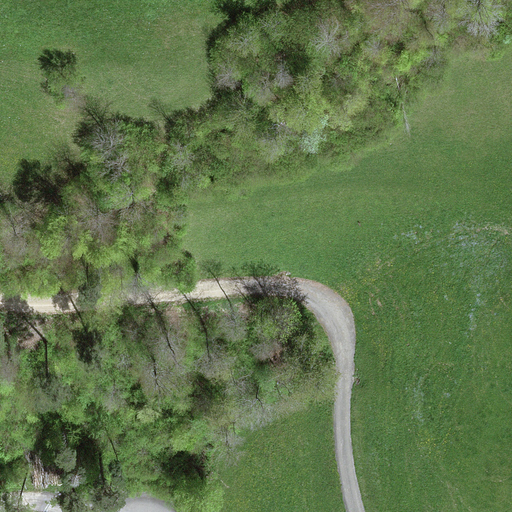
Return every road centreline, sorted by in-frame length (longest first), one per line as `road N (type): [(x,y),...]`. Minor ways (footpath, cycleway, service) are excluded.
road 1 (track): [(357,511),(343,433),(341,330),(324,304),(280,288),(221,287),(0,301)]
road 2 (track): [(0,264),(44,254),(87,231),(310,78),(408,0)]
